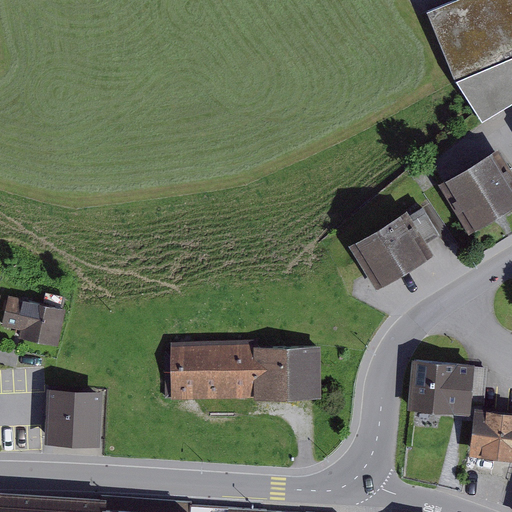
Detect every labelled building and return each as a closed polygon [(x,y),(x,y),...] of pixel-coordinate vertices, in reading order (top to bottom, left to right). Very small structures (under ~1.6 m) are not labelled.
[(511,0),(465,0),(430,14),(455,78),(482,122),(511,103),(511,0)] [(511,166),(499,145),(438,181),(469,232),(511,206),(511,166)] [(407,208),(349,243),(377,288),(435,253),(428,243),(441,235),(423,205),(410,212),(407,208)] [(9,295),(3,325),(20,329),(19,336),(58,345),(67,307),(9,295)] [(171,396),(171,398),(321,396),(320,344),(266,345),(265,339),(170,340),(170,346),(165,346),(166,396),(171,396)] [(475,361),(411,356),(407,409),(470,414),(471,402),(484,403),(487,366),(475,365),(475,361)] [(47,386),(45,442),(101,444),(103,388),(47,386)] [(511,409),(475,405),(469,453),(511,458),(511,409)] [(0,511),(191,511),(191,509),(192,505),(0,496),(0,511)]
